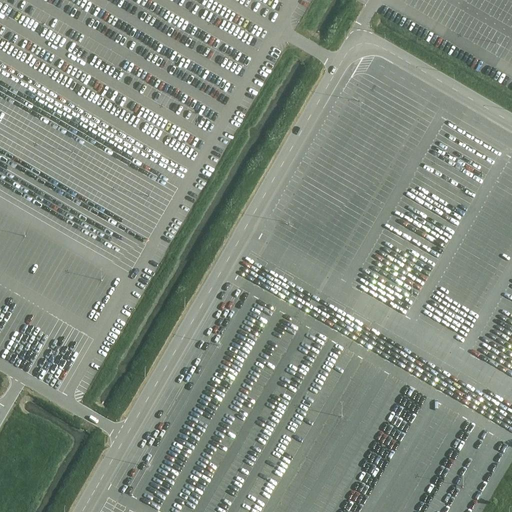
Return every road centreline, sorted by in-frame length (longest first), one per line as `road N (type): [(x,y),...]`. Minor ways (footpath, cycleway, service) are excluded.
road 1 (unclassified): [(83,511),(339,66)]
road 2 (residential): [(339,66),(352,43),(368,39),(511,122)]
